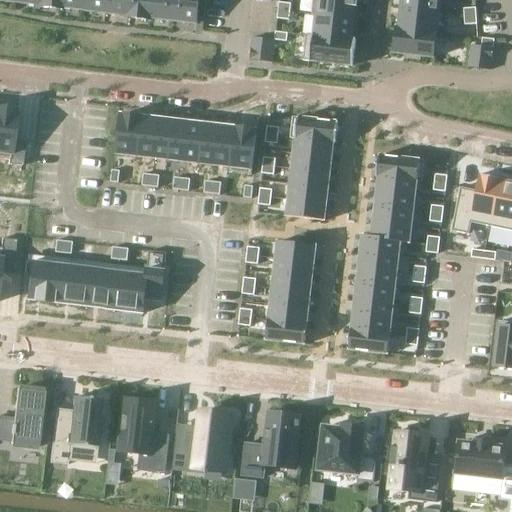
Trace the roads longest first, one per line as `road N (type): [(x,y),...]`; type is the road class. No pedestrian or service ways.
road 1 (residential): [(0,353),(511,413)]
road 2 (residential): [(0,73),(202,96),(252,86),(362,101)]
road 3 (residential): [(511,80),(420,78),(399,86),(379,109)]
road 4 (residential): [(379,109),(511,145)]
